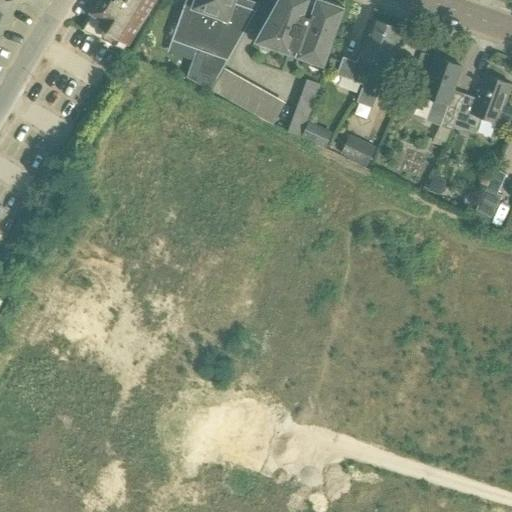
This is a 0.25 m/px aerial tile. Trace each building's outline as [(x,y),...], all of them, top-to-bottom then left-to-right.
[(102,0),(84,30),(125,49),(155,0),(102,0)] [(186,0),(184,4),(185,5),(228,19),(234,3),(234,0),(186,0)] [(280,0),(257,40),(261,42),(263,37),(273,41),(272,46),(289,52),(290,51),(298,55),(311,60),(313,56),(322,59),(320,64),(324,65),(345,8),(322,0),(318,0),(316,6),(309,3),(309,0),(280,0)] [(228,19),(185,5),(172,40),(197,49),(187,76),(211,90),(257,11),(234,3),(228,19)] [(365,86),(388,25),(372,19),(359,55),(357,62),(344,57),(337,75),(363,85),(365,86)] [(388,25),(365,86),(358,105),(371,110),(382,80),(384,81),(389,66),(390,66),(403,30),(388,25)] [(452,130),(453,126),(464,94),(453,90),(461,67),(435,58),(421,96),(432,100),(425,120),(452,130)] [(464,94),(453,126),(475,134),(481,117),(496,123),(497,121),(509,125),(511,116),(511,108),(503,105),(510,84),(484,75),(476,99),(464,94)] [(305,87),(318,92),(321,85),(308,80),(305,87)] [(316,99),(318,92),(305,87),(302,94),(316,99)] [(300,102),(313,106),(316,99),(302,94),(300,102)] [(297,109),(310,114),(313,106),(300,102),(297,109)] [(295,116),(308,121),(310,114),(297,109),(295,116)] [(292,123),(305,128),(308,121),(295,116),(292,123)] [(304,138),(327,150),(335,134),(312,122),(304,138)] [(303,135),(305,128),(292,123),(289,131),(303,135)] [(340,153),(367,166),(376,148),(349,135),(340,153)] [(484,154),(476,177),(487,181),(496,158),(484,154)] [(494,173),(487,187),(476,212),(492,219),(503,196),(499,194),(507,175),(495,170),(494,173)] [(445,181),(433,177),(428,191),(440,195),(445,191),(445,181)] [(135,343),(198,358),(199,354),(225,361),(238,305),(214,299),(213,304),(148,289),(135,343)] [(511,511),(511,345),(293,290),(236,511),(511,511)]
